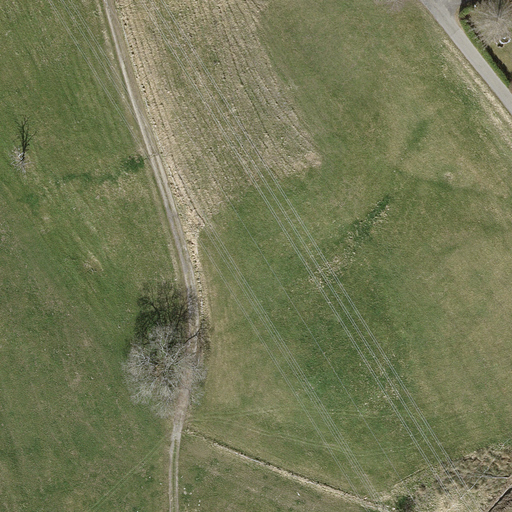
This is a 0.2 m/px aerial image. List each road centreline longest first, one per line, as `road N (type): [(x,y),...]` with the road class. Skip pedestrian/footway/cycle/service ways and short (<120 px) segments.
road 1 (track): [(172,511),(193,326),(191,271),(106,0)]
road 2 (unclassified): [(433,0),(511,101)]
